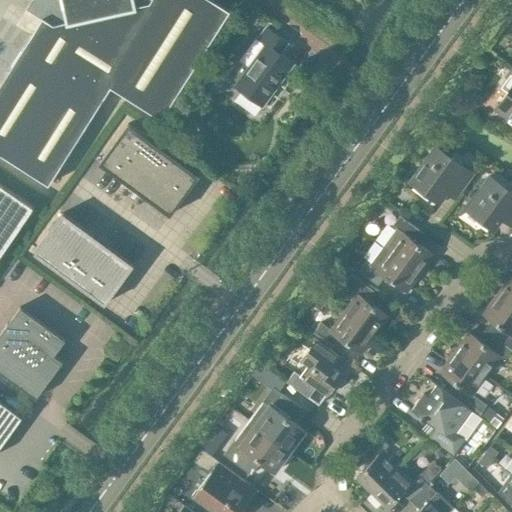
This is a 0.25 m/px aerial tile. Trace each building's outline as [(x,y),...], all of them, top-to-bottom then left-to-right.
[(87,72),(110,86),(161,118),(229,10),(213,0),(31,0),(29,3),(44,13),(19,53),(76,89),(87,72)] [(224,86),(228,88),(234,87),(235,86),(262,105),(293,63),(279,53),(287,42),(266,27),(258,38),(264,43),(247,67),(237,60),(223,79),(224,86)] [(76,89),(19,53),(0,82),(0,153),(48,184),(110,86),(87,72),(76,89)] [(511,123),(511,71),(505,80),(511,85),(494,108),(509,119),(507,120),(511,123)] [(128,123),(99,162),(169,214),(198,175),(128,123)] [(448,159),(449,157),(437,148),(429,159),(428,158),(410,182),(438,202),(450,185),(459,192),(473,172),(463,165),(461,168),(448,159)] [(511,192),(488,176),(465,208),(492,228),(503,212),(511,218),(511,192)] [(0,184),(0,254),(33,207),(0,184)] [(62,212),(33,252),(69,277),(104,303),(133,264),(98,238),(62,212)] [(383,246),(420,273),(434,254),(412,239),(419,229),(400,215),(392,225),(396,228),(383,246)] [(407,291),(420,273),(383,246),(370,263),(366,260),(358,271),(378,285),(385,275),(407,291)] [(356,294),(343,311),(375,334),(389,316),(367,300),(374,290),(350,273),(343,284),(356,294)] [(511,274),(497,293),(511,304),(511,274)] [(497,324),(490,333),(511,349),(511,304),(497,293),(482,313),(497,324)] [(8,321),(0,332),(0,371),(36,397),(62,360),(53,354),(65,339),(20,306),(9,321),(8,321)] [(375,334),(343,311),(330,329),(321,322),(313,332),(332,346),(340,337),(361,353),(375,334)] [(299,312),(292,321),(306,331),(313,322),(299,312)] [(469,331),(454,351),(486,375),(500,356),(505,360),(511,350),(511,349),(490,333),(483,342),(469,331)] [(294,370),(286,381),(308,397),(315,387),(326,395),(342,373),(331,365),(339,355),(317,339),(301,361),(309,366),(302,376),(294,370)] [(454,351),(440,371),(454,381),(447,391),(470,408),(471,409),(480,415),(487,404),(473,394),(486,375),(454,351)] [(470,408),(447,391),(437,383),(427,395),(424,393),(411,410),(434,426),(427,436),(454,456),(466,439),(455,431),(471,409),(470,408)] [(249,420),(289,450),(305,429),(291,419),(300,406),(273,386),(263,400),(264,400),(249,420)] [(0,445),(21,416),(0,400),(0,445)] [(489,406),(481,416),(489,422),(497,412),(489,406)] [(289,450),(249,420),(234,441),(233,440),(223,454),(251,474),(260,461),(274,471),(289,450)] [(357,475),(372,491),(398,465),(383,450),(389,444),(380,434),(363,452),(371,460),(357,475)] [(209,439),(202,447),(210,453),(217,445),(209,439)] [(490,445),(484,453),(492,459),(498,451),(490,445)] [(492,459),(484,453),(478,462),(486,468),(492,459)] [(218,460),(193,495),(216,511),(240,511),(250,498),(244,494),(251,484),(218,460)] [(428,483),(418,474),(413,480),(398,465),(372,491),(388,506),(403,492),(411,500),(428,483)] [(511,502),(511,473),(498,492),(511,502)] [(452,507),(435,489),(428,483),(411,500),(420,509),(416,511),(447,511),(453,506),(452,507)]
